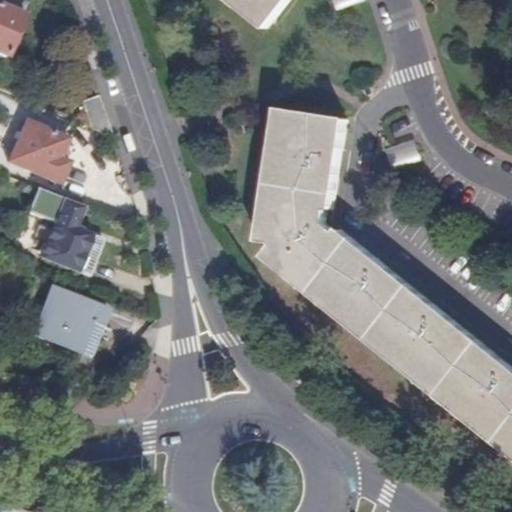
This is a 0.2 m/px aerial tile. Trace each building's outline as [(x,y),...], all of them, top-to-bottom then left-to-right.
[(228,0),(271,34),(298,0),(228,0)] [(365,0),(334,0),(337,10),(366,1),(365,0)] [(0,60),(5,63),(20,21),(0,12),(0,60)] [(112,143),(98,100),(83,106),(90,134),(112,143)] [(511,380),(331,233),(347,131),(291,121),(271,258),(511,455),(511,380)] [(57,163),(65,143),(22,124),(7,165),(54,186),(63,166),(57,163)] [(391,168),(420,162),(416,141),(387,147),(391,168)] [(88,282),(102,244),(74,233),(77,223),(58,215),(41,262),(88,282)] [(99,332),(107,314),(47,292),(28,338),(75,356),(87,328),(99,332)]
